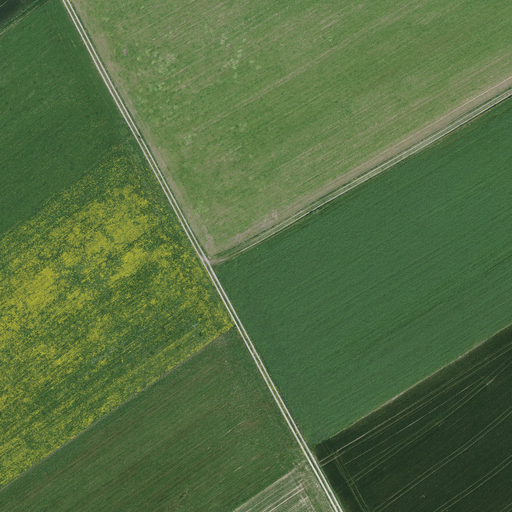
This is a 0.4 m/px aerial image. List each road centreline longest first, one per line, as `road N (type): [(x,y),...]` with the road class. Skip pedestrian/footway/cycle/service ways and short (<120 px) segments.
road 1 (track): [(207,266),(511,94)]
road 2 (track): [(207,266),(65,0)]
road 3 (track): [(339,511),(207,266)]
